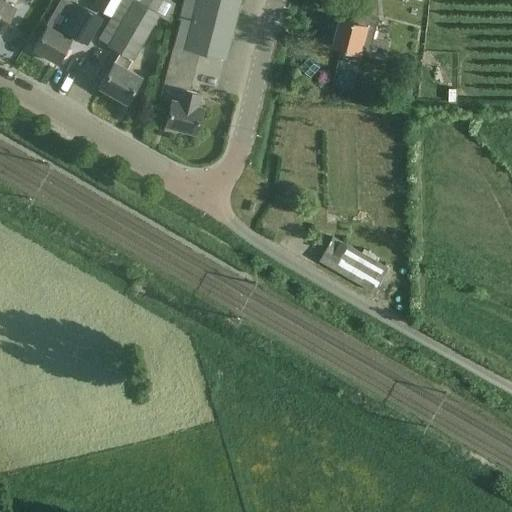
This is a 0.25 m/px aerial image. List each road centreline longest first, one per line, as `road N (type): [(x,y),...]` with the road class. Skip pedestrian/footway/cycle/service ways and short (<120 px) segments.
road 1 (unclassified): [(193,189),(239,230),(511,387)]
road 2 (tertiary): [(0,80),(193,189)]
road 3 (tertiary): [(193,189),(219,183),(236,164),(275,0)]
